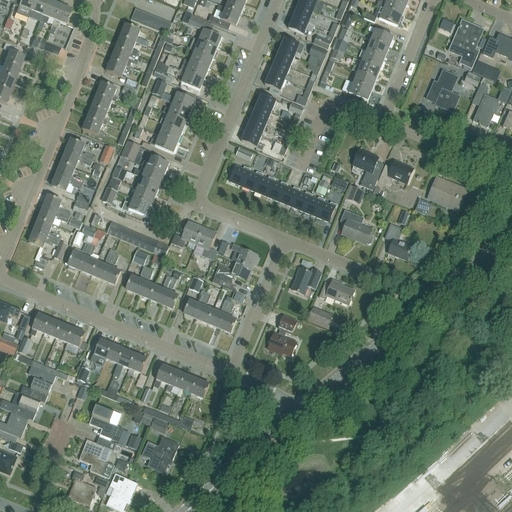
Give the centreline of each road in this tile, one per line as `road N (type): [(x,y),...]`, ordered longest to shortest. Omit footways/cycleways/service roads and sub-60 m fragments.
road 1 (residential): [(283,241),(195,202),(284,0)]
road 2 (residential): [(0,271),(75,91),(95,23),(92,0)]
road 3 (tertiary): [(299,404),(511,231)]
road 4 (residential): [(511,176),(384,121),(431,0)]
road 5 (residential): [(229,373),(0,279)]
road 6 (tertiary): [(180,511),(299,404)]
road 7 (residential): [(229,373),(283,241)]
